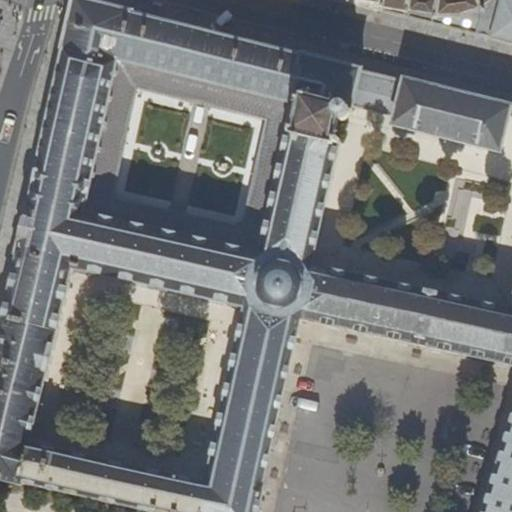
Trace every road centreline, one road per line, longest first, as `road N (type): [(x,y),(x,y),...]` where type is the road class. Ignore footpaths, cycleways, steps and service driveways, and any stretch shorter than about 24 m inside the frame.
road 1 (tertiary): [(222,0),(511,73)]
road 2 (residential): [(0,150),(43,0)]
